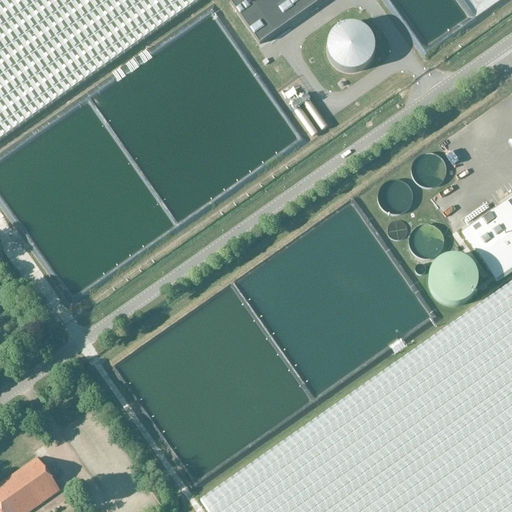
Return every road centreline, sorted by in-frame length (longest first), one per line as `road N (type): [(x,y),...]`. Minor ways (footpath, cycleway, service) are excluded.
road 1 (tertiary): [(0,399),(511,42)]
road 2 (unknown): [(338,0),(286,38),(312,92),(339,96),(408,56)]
